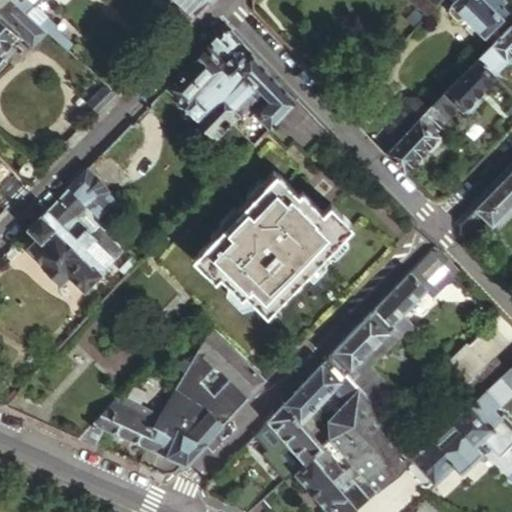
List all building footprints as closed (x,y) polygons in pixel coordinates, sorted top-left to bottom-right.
[(0,63),(7,57),(3,53),(21,36),(34,47),(50,31),(43,24),(31,13),(26,9),(16,0),(1,0),(0,1),(0,63)] [(16,0),(26,9),(31,13),(42,0),(16,0)] [(180,0),(195,13),(207,0),(180,0)] [(409,0),(424,14),(437,0),(409,0)] [(453,0),(454,4),(460,10),(463,11),(468,6),(488,26),(506,8),(498,0),(453,0)] [(43,24),(60,40),(65,35),(59,29),(61,27),(50,16),(43,24)] [(511,19),(477,55),(494,72),(507,59),(509,61),(511,61),(511,19)] [(267,125),(296,97),(231,29),(221,29),(167,84),(173,89),(171,91),(181,100),(182,99),(196,112),(195,114),(214,133),(229,118),(251,140),(267,125)] [(495,73),(494,72),(477,55),(432,101),(451,119),(463,107),(465,110),(471,109),(479,101),(479,94),(477,92),(495,73)] [(116,94),(107,85),(88,103),(98,112),(116,94)] [(511,112),(511,90),(501,102),(511,112)] [(327,129),(296,97),(267,125),(286,144),(294,137),(306,149),(327,129)] [(372,132),(386,148),(424,109),(413,97),(405,105),(399,99),(380,119),(383,121),(372,132)] [(386,148),(404,167),(424,148),(426,149),(432,149),(440,141),(440,134),(438,132),(451,119),(432,101),(424,109),(386,148)] [(0,183),(14,197),(27,183),(6,163),(0,169),(0,183)] [(511,165),(474,204),(492,222),(511,201),(511,165)] [(86,167),(67,186),(86,204),(102,221),(116,207),(114,205),(119,201),(86,167)] [(265,378),(300,343),(266,309),(353,221),(332,200),(324,208),(303,188),(299,191),(277,168),(215,232),(188,206),(145,252),(138,259),(132,266),(4,404),(79,437),(117,395),(196,310),(212,325),(265,378)] [(86,204),(67,186),(29,226),(39,236),(30,246),(45,261),(43,263),(60,280),(68,272),(84,287),(120,250),(100,229),(93,236),(74,216),(86,204)] [(136,243),(130,250),(138,259),(145,252),(136,243)] [(432,295),(458,268),(441,249),(430,249),(375,305),(402,333),(411,323),(402,313),(426,288),(432,295)] [(138,259),(130,250),(123,257),(132,266),(138,259)] [(375,305),(328,353),(358,385),(377,405),(395,386),(374,362),(402,333),(375,305)] [(511,337),(511,325),(501,314),(439,374),(454,389),(493,354),(511,337)] [(186,461),(265,378),(212,325),(193,358),(169,399),(164,409),(161,414),(147,444),(186,461)] [(358,385),(328,353),(293,390),(310,408),(334,383),(347,396),(358,385)] [(505,368),(493,354),(454,389),(458,394),(408,439),(416,448),(467,402),(505,368)] [(511,389),(511,361),(505,368),(467,402),(489,425),(507,444),(511,439),(511,423),(502,413),(500,415),(493,408),(511,389)] [(401,462),(416,448),(408,439),(377,405),(358,385),(347,396),(326,417),(328,432),(319,441),(320,442),(330,454),(352,480),(365,495),(401,462)] [(310,408),(293,390),(283,400),(299,419),(310,408)] [(117,395),(79,437),(96,444),(109,428),(147,444),(161,414),(164,409),(155,404),(152,411),(117,395)] [(299,419),(283,400),(267,416),(303,458),(320,442),(319,441),(299,419)] [(489,425),(467,402),(416,448),(401,462),(422,484),(431,476),(432,478),(489,425)] [(303,458),(267,416),(240,445),(252,459),(266,447),(270,452),(266,455),(285,476),(292,468),(303,458)] [(330,454),(320,442),(303,458),(292,468),(325,506),(330,511),(346,511),(365,495),(352,480),(341,489),(319,463),(330,454)] [(449,511),(424,494),(411,511),(449,511)]
